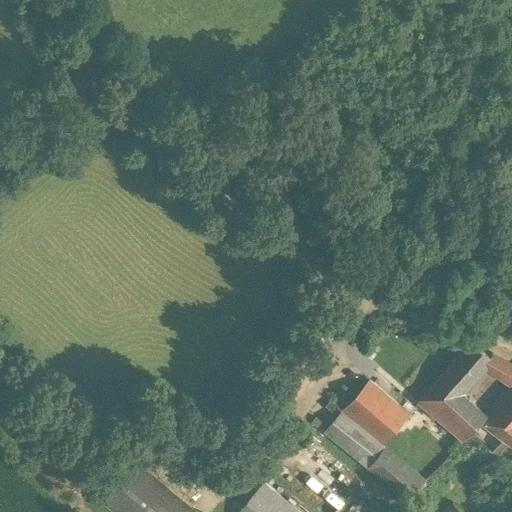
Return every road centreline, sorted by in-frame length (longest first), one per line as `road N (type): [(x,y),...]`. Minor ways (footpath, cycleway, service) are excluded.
road 1 (unclassified): [(511,343),(364,287),(269,226),(99,74),(50,0)]
road 2 (track): [(0,158),(99,74)]
